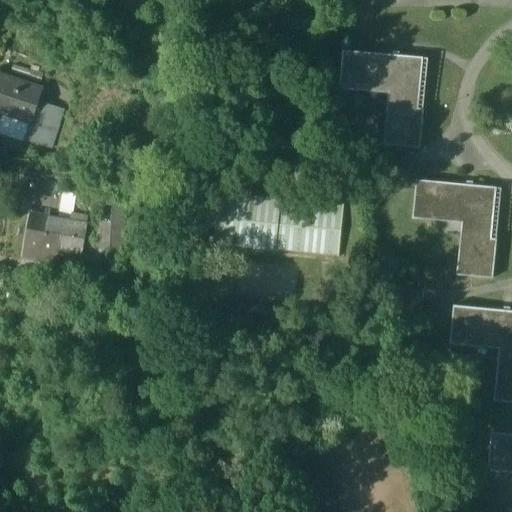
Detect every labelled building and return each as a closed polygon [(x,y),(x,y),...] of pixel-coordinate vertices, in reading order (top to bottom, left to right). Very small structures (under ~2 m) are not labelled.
[(422,60),(362,54),(361,59),(342,57),(339,90),(359,92),(360,86),(387,88),(386,94),(389,94),(384,146),(419,149),(423,111),(417,111),(422,60)] [(41,91),(0,77),(0,113),(30,123),(31,123),(38,102),(41,91)] [(62,111),(38,102),(31,123),(30,123),(23,141),(49,150),(62,111)] [(496,189),(435,183),(435,188),(416,187),(413,218),(433,220),(434,215),(460,217),(460,223),(462,223),(457,276),(492,279),(496,241),(491,241),(496,189)] [(57,220),(31,215),(24,258),(57,264),(59,252),(81,256),(86,225),(70,222),(74,196),(61,194),(57,220)] [(343,207),(219,195),(215,237),(211,237),(211,241),(215,241),(214,244),(338,256),(343,207)] [(123,244),(109,243),(111,224),(99,223),(95,263),(122,265),(123,244)] [(155,234),(140,233),(139,243),(154,245),(155,234)] [(511,312),(473,309),(473,314),(453,312),(450,344),(470,346),(470,340),(497,342),(497,348),(499,348),(494,401),(511,403),(511,312)] [(511,434),(510,440),(491,438),(488,471),(507,472),(508,466),(511,466),(511,434)]
